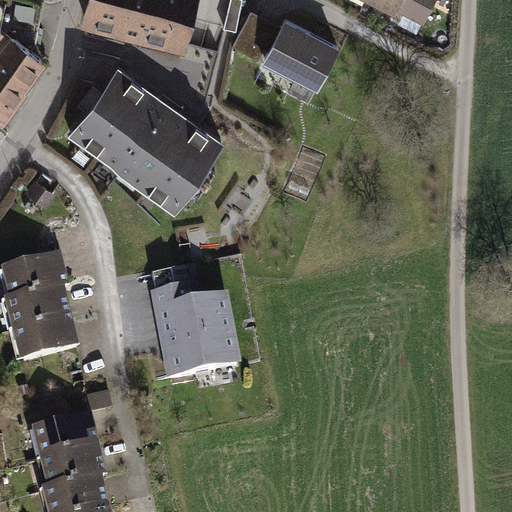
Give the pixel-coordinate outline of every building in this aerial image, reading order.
[(193,0),(90,0),(86,20),(183,44),(193,0)] [(380,0),(396,8),(397,6),(423,19),(433,0),(380,0)] [(250,12),(239,34),(264,47),(260,55),(265,58),(281,28),(250,12)] [(338,46),(285,19),(281,28),(265,58),(317,85),(338,46)] [(42,58),(1,30),(0,31),(0,95),(11,103),(42,58)] [(233,45),(259,58),(260,55),(264,47),(239,34),(233,45)] [(222,139),(120,67),(72,134),(174,206),(222,139)] [(0,118),(11,103),(0,95),(0,118)] [(54,193),(37,181),(29,192),(46,204),(54,193)] [(7,271),(15,300),(62,288),(67,287),(60,257),(7,271)] [(182,270),(153,276),(172,377),(237,365),(225,299),(189,306),(182,270)] [(70,318),(62,288),(15,300),(10,302),(17,331),(70,318)] [(77,347),(70,318),(17,331),(25,361),(77,347)] [(38,431),(45,459),(97,446),(90,417),(38,431)] [(45,459),(53,489),(100,477),(105,476),(97,446),(45,459)] [(47,490),(52,511),(83,511),(107,506),(100,477),(53,489),(47,490)]
